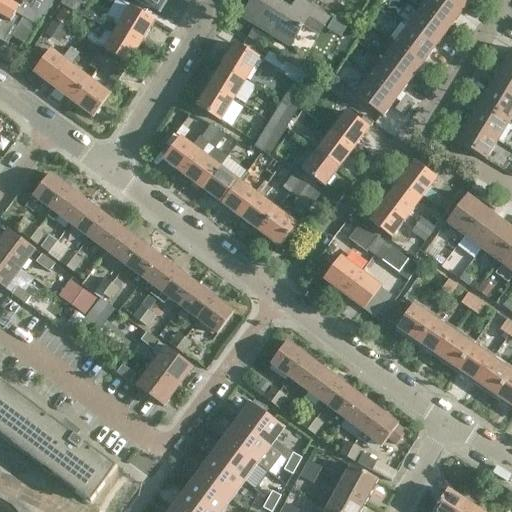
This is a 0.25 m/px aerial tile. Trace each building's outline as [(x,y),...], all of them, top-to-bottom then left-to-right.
[(25,18),(17,13),(20,7),(7,0),(0,0),(0,16),(19,27),(22,22),(25,18)] [(7,0),(20,7),(17,13),(25,18),(22,22),(19,27),(13,38),(27,46),(54,0),(7,0)] [(63,0),(60,6),(75,14),(82,0),(63,0)] [(117,0),(130,7),(145,16),(150,8),(159,14),(167,0),(117,0)] [(318,34),(329,18),(300,0),(296,0),(291,9),(282,3),(277,0),(252,0),(242,17),(290,47),(303,25),(318,34)] [(427,0),(421,9),(449,29),(460,14),(441,0),(427,0)] [(441,0),(460,14),(470,0),(441,0)] [(481,12),(487,5),(480,0),(476,0),(473,5),(481,12)] [(130,7),(117,29),(141,43),(154,22),(145,16),(130,7)] [(62,9),(56,20),(65,26),(72,15),(62,9)] [(408,26),(436,47),(449,29),(421,9),(408,26)] [(13,38),(19,27),(0,16),(0,23),(1,23),(5,25),(3,28),(9,31),(7,34),(13,38)] [(60,44),(68,30),(51,20),(43,35),(60,44)] [(396,42),(423,64),(436,47),(408,26),(396,42)] [(457,26),(452,33),(460,40),(465,33),(457,26)] [(141,43),(117,29),(104,50),(129,64),(141,43)] [(102,48),(105,42),(90,33),(86,40),(102,48)] [(455,47),(460,40),(452,33),(446,40),(455,47)] [(383,60),(410,81),(423,64),(396,42),(383,60)] [(259,59),(235,44),(222,66),(246,80),(259,59)] [(34,73),(54,88),(72,65),(79,55),(70,49),(63,58),(52,50),(47,56),(35,47),(31,53),(42,63),(34,73)] [(511,49),(505,60),(492,53),(488,60),(511,74),(511,49)] [(97,72),(106,56),(97,51),(88,66),(97,72)] [(369,78),(396,99),(410,81),(383,60),(369,78)] [(483,67),(497,75),(490,86),(511,99),(511,74),(488,60),(483,67)] [(431,61),(426,68),(434,74),(440,67),(431,61)] [(91,80),(73,103),(93,118),(111,94),(126,69),(117,64),(109,79),(103,89),(91,80)] [(73,103),(91,80),(72,65),(54,88),(73,103)] [(209,86),(233,100),(246,80),(222,66),(209,86)] [(429,81),(434,74),(426,68),(421,75),(429,81)] [(356,95),(383,116),(396,99),(369,78),(356,95)] [(237,96),(245,101),(255,85),(247,80),(237,96)] [(286,111),(294,97),(300,86),(294,82),(279,107),(286,111)] [(220,121),(233,100),(209,86),(197,107),(220,121)] [(470,89),(466,97),(509,123),(511,116),(511,99),(490,86),(483,97),(470,89)] [(405,96),(400,102),(409,108),(413,102),(405,96)] [(294,97),(286,111),(293,115),(301,102),(294,97)] [(474,112),(468,123),(497,141),(509,123),(466,97),(461,104),(474,112)] [(403,116),(409,108),(400,102),(395,109),(403,116)] [(242,111),(263,124),(266,119),(245,107),(242,111)] [(271,120),(278,124),(286,111),(279,107),(271,120)] [(320,123),(302,110),(298,116),(316,129),(320,123)] [(278,124),(285,129),(293,115),(286,111),(278,124)] [(331,132),(354,149),(368,130),(346,112),(331,132)] [(263,134),(270,138),(278,124),(271,120),(263,134)] [(486,161),(486,160),(497,141),(468,123),(461,134),(448,127),(443,135),(486,161)] [(270,138),(277,142),(285,129),(278,124),(270,138)] [(325,140),(317,151),(340,168),(354,149),(331,132),(322,125),(316,133),(325,140)] [(211,126),(201,139),(207,143),(217,130),(211,126)] [(254,127),(247,138),(253,141),(261,128),(257,126),(254,127)] [(204,191),(221,169),(207,158),(224,135),(217,130),(207,143),(200,152),(183,175),(204,191)] [(263,134),(254,147),(261,151),(270,138),(263,134)] [(183,175),(200,152),(181,138),(164,161),(183,175)] [(270,138),(261,151),(269,156),(277,142),(270,138)] [(302,171),(324,188),(340,168),(317,151),(302,171)] [(421,152),(411,166),(399,182),(421,199),(436,179),(435,178),(443,166),(434,161),(421,152)] [(222,205),(239,182),(221,169),(204,191),(222,205)] [(33,197),(51,211),(68,187),(50,174),(33,197)] [(300,180),(293,175),(283,188),(290,193),(300,180)] [(319,195),(300,180),(290,193),(296,197),(292,203),(306,213),(319,195)] [(242,219),(259,197),(239,182),(222,205),(242,219)] [(385,201),(407,218),(421,199),(399,182),(385,201)] [(71,225),(88,202),(68,187),(51,211),(47,216),(54,222),(58,216),(71,225)] [(477,204),(467,195),(446,223),(464,237),(494,197),(487,192),(477,204)] [(259,197),(242,219),(261,233),(277,211),(259,197)] [(501,202),(494,197),(464,237),(481,250),(502,222),(492,215),(501,202)] [(407,218),(385,201),(369,221),(392,238),(407,218)] [(88,202),(71,225),(90,239),(106,216),(88,202)] [(297,225),(277,211),(261,233),(280,247),(297,225)] [(108,253),(124,230),(106,216),(90,239),(108,253)] [(416,225),(429,235),(435,228),(421,219),(416,225)] [(351,221),(344,230),(353,237),(360,227),(351,221)] [(511,229),(502,222),(481,250),(498,263),(511,244),(511,229)] [(32,224),(23,235),(30,240),(38,228),(32,224)] [(429,235),(416,225),(411,232),(424,242),(429,235)] [(360,227),(353,237),(359,242),(360,241),(364,243),(368,236),(370,235),(360,227)] [(46,234),(38,228),(30,240),(37,245),(46,234)] [(8,230),(7,231),(0,240),(0,254),(21,270),(36,250),(8,230)] [(124,230),(108,253),(126,266),(142,244),(124,230)] [(375,255),(384,242),(377,237),(368,249),(375,255)] [(57,242),(52,248),(48,253),(57,260),(66,249),(57,242)] [(384,242),(375,255),(382,260),(391,248),(384,242)] [(144,280),(161,258),(142,244),(126,266),(144,280)] [(511,244),(498,263),(511,273),(511,244)] [(69,251),(60,263),(68,269),(77,257),(69,251)] [(0,286),(6,291),(6,290),(21,270),(0,254),(0,286)] [(49,272),(55,264),(42,255),(36,263),(49,272)] [(82,261),(77,257),(68,269),(74,273),(82,261)] [(141,306),(149,312),(158,300),(179,271),(161,258),(144,280),(155,288),(150,294),(141,306)] [(344,295),(360,273),(341,258),(324,280),(344,295)] [(180,308),(197,285),(179,271),(158,300),(165,306),(170,300),(180,308)] [(360,273),(344,295),(364,310),(380,288),(360,273)] [(463,273),(459,279),(468,285),(472,280),(463,273)] [(97,290),(103,295),(104,296),(113,284),(105,279),(97,290)] [(58,296),(84,315),(97,299),(70,280),(58,296)] [(450,296),(457,286),(448,280),(441,290),(450,296)] [(118,288),(113,284),(104,296),(110,300),(118,288)] [(197,285),(180,308),(198,321),(215,298),(197,285)] [(12,294),(25,304),(31,297),(18,287),(12,294)] [(475,299),(468,294),(461,303),(469,309),(475,299)] [(92,325),(108,305),(101,298),(84,318),(92,325)] [(234,313),(215,298),(198,321),(217,335),(234,313)] [(484,305),(475,299),(469,309),(478,315),(484,305)] [(397,329),(417,343),(434,319),(414,305),(397,329)] [(141,323),(149,312),(141,306),(133,317),(141,323)] [(70,308),(55,327),(68,337),(83,318),(70,308)] [(156,317),(149,312),(141,323),(148,328),(156,317)] [(434,319),(417,343),(436,356),(453,332),(434,319)] [(508,335),(511,330),(511,323),(507,320),(500,330),(508,335)] [(453,332),(436,356),(456,369),(473,345),(453,332)] [(165,348),(146,333),(140,341),(159,355),(151,367),(178,387),(193,367),(165,347),(165,348)] [(178,333),(170,344),(169,345),(177,350),(185,339),(178,333)] [(191,343),(185,339),(177,350),(182,354),(191,343)] [(270,364),(289,378),(305,356),(286,342),(270,364)] [(473,345),(456,369),(475,382),(491,358),(473,345)] [(307,392),(324,370),(305,356),(289,378),(307,392)] [(491,358),(475,382),(494,396),(511,372),(491,358)] [(136,387),(163,407),(178,387),(151,367),(141,379),(122,365),(117,372),(136,387)] [(324,370),(307,392),(326,405),(342,384),(324,370)] [(511,407),(511,372),(494,396),(511,407)] [(0,433),(25,399),(0,380),(0,433)] [(344,419),(361,397),(342,384),(326,405),(344,419)] [(272,387),(266,396),(264,399),(270,403),(279,392),(272,387)] [(270,403),(277,409),(286,397),(279,392),(270,403)] [(361,397),(344,419),(362,433),(379,411),(361,397)] [(117,468),(25,399),(0,433),(0,435),(44,468),(47,464),(57,471),(54,475),(77,492),(80,488),(92,497),(89,501),(91,503),(117,468)] [(251,406),(239,422),(271,446),(283,430),(251,406)] [(397,446),(406,433),(397,426),(398,425),(379,411),(362,433),(358,439),(367,445),(371,439),(382,447),(388,439),(397,446)] [(309,415),(301,426),(306,430),(315,419),(309,415)] [(322,424),(315,419),(306,430),(314,435),(322,424)] [(271,446),(239,422),(226,439),(258,463),(271,446)] [(213,456),(245,480),(258,463),(226,439),(213,456)] [(271,468),(288,448),(278,440),(262,460),(271,468)] [(346,442),(339,454),(345,457),(353,446),(346,442)] [(360,450),(353,446),(345,457),(354,462),(360,450)] [(290,460),(299,464),(305,452),(297,447),(290,460)] [(316,448),(308,462),(305,468),(317,475),(320,469),(315,466),(324,452),(316,448)] [(357,464),(372,472),(372,470),(392,481),(397,472),(368,457),(362,454),(357,464)] [(200,474),(232,498),(245,480),(213,456),(200,474)] [(299,464),(290,460),(283,472),(292,477),(299,464)] [(376,480),(351,466),(339,488),(365,502),(376,480)] [(313,483),(317,475),(305,468),(300,476),(313,483)] [(187,491),(215,511),(221,511),(232,498),(200,474),(187,491)] [(276,486),(269,498),(278,503),(285,490),(276,486)] [(328,509),(332,511),(358,511),(365,502),(339,488),(328,509)] [(175,508),(179,511),(215,511),(187,491),(175,508)] [(461,511),(467,503),(448,491),(434,511),(461,511)] [(265,511),(272,511),(278,503),(269,498),(262,510),(265,511)] [(480,511),(467,503),(461,511),(480,511)]
